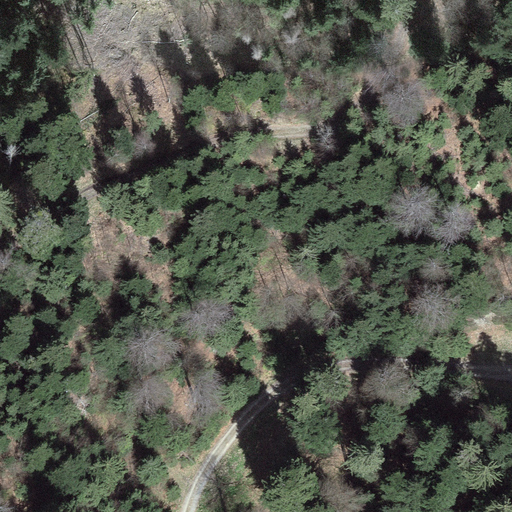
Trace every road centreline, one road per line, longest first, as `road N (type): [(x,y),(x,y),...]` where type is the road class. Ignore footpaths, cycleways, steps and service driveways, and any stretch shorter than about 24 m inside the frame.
road 1 (track): [(409,0),(376,89),(316,126),(222,141),(0,239)]
road 2 (track): [(511,370),(346,362),(289,380),(201,475),(192,511)]
